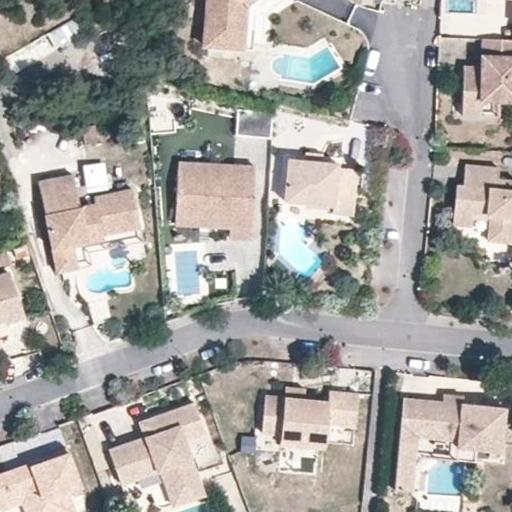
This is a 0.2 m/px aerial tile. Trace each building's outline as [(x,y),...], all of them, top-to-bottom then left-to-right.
[(207,0),(204,44),(224,46),(225,27),(246,29),(249,2),(247,0),(207,0)] [(12,67),(81,40),(74,22),(5,50),(12,67)] [(245,47),(246,29),(225,27),(224,46),(245,47)] [(511,39),(482,38),(481,67),(481,82),(462,81),(461,105),(481,106),(482,101),(511,101),(511,39)] [(463,66),(462,81),(481,82),(481,67),(463,66)] [(481,106),(461,105),(461,115),(481,116),(481,106)] [(273,111),(238,109),(237,134),(272,135),(273,111)] [(183,146),(182,162),(204,163),(205,147),(183,146)] [(304,159),(321,160),(322,152),(305,151),(304,159)] [(332,212),(353,214),(357,168),(337,167),(337,162),(321,160),(304,159),(288,157),(284,199),(332,204),(332,212)] [(228,237),(251,238),(255,165),(204,163),(182,162),(177,161),(174,224),(195,225),(196,210),(230,212),(229,227),(228,237)] [(510,243),(511,222),(511,179),(498,178),(500,167),(466,163),(463,184),(456,183),(452,223),(470,225),(471,212),(489,214),(486,240),(510,243)] [(36,179),(51,261),(71,257),(69,243),(68,236),(81,234),(82,241),(100,238),(100,233),(97,219),(134,213),(130,189),(92,195),(93,204),(84,205),(85,210),(78,211),(77,206),(71,173),(36,179)] [(230,212),(196,210),(195,225),(229,227),(230,212)] [(97,219),(100,233),(137,226),(134,213),(97,219)] [(81,234),(68,236),(69,243),(82,241),(81,234)] [(73,267),(71,257),(51,261),(53,271),(73,267)] [(9,273),(0,275),(0,320),(5,319),(7,323),(25,317),(9,273)] [(283,396),(304,398),(305,388),(285,386),(283,396)] [(355,425),(358,392),(329,390),(327,400),(304,398),(283,396),(264,394),(261,432),(280,434),(325,438),(326,422),(355,425)] [(505,407),(403,398),(399,435),(417,436),(458,440),(457,448),(501,452),(505,407)] [(195,402),(152,418),(157,433),(146,437),(109,450),(121,484),(160,470),(165,484),(197,474),(185,441),(206,433),(195,402)] [(157,433),(152,418),(141,422),(146,437),(157,433)] [(324,448),(325,438),(280,434),(279,443),(324,448)] [(412,492),(417,436),(399,435),(394,490),(412,492)] [(49,464),(33,470),(32,466),(31,464),(0,474),(0,502),(8,500),(11,507),(23,502),(25,511),(43,511),(47,511),(75,511),(68,491),(81,486),(67,449),(46,456),(48,461),(49,464)] [(48,461),(32,466),(33,470),(49,464),(48,461)] [(8,500),(0,502),(0,510),(11,507),(8,500)]
